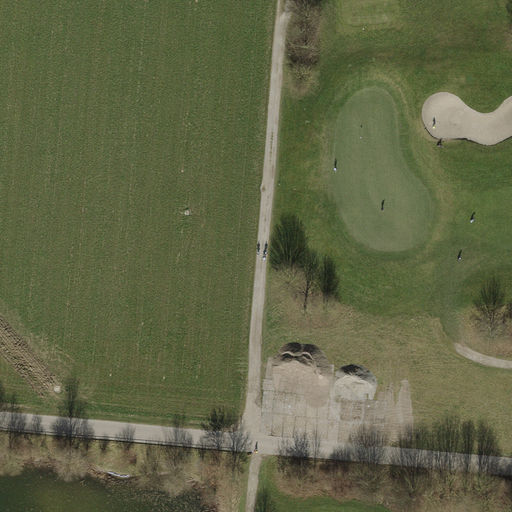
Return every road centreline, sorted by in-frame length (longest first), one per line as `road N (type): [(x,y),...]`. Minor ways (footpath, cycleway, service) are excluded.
road 1 (unclassified): [(0,413),(511,462)]
road 2 (track): [(288,0),(254,434)]
